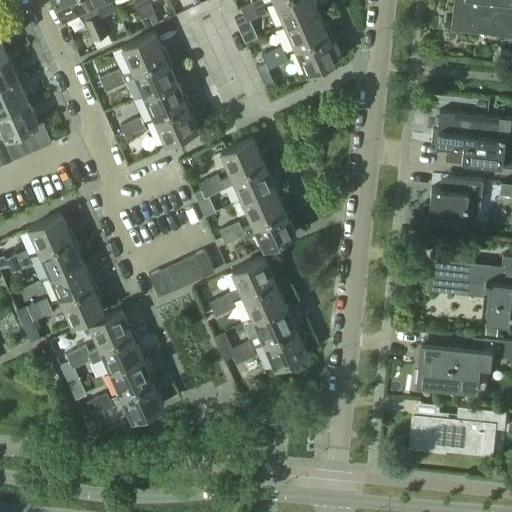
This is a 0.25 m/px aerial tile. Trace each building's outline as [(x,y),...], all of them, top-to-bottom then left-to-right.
[(90,16),(83,0),(55,0),(63,16),(77,9),(85,19),(90,16)] [(98,0),(83,0),(90,16),(85,19),(89,28),(103,22),(99,13),(97,0),(98,0)] [(261,0),(254,0),(250,2),(256,16),(267,11),(261,0)] [(317,8),(313,0),(274,0),(285,23),(317,8)] [(511,0),(464,0),(464,4),(455,3),(452,26),(511,31),(511,0)] [(151,1),(136,7),(141,18),(156,11),(151,1)] [(250,2),(241,6),(247,20),(256,16),(250,2)] [(295,46),(328,32),(317,8),(285,23),(295,46)] [(107,32),(103,22),(89,28),(94,38),(107,32)] [(133,69),(165,55),(155,31),(122,45),(133,69)] [(339,57),(328,32),(295,46),(306,71),(339,57)] [(282,45),(270,50),(277,64),(288,59),(282,45)] [(270,50),(262,54),(268,68),(277,64),(270,50)] [(0,84),(18,77),(8,54),(0,57),(0,84)] [(165,55),(133,69),(122,73),(119,67),(109,71),(116,86),(136,76),(144,93),(176,78),(165,55)] [(116,86),(109,71),(99,75),(106,90),(116,86)] [(0,111),(28,99),(18,77),(0,84),(0,111)] [(154,117),(187,103),(176,78),(144,93),(154,117)] [(39,123),(28,99),(0,111),(0,123),(6,138),(39,123)] [(198,127),(187,103),(154,117),(165,141),(198,127)] [(511,117),(439,110),(437,129),(433,128),(431,143),(447,145),(446,159),(511,165),(511,150),(508,150),(511,117)] [(141,115),(131,119),(137,134),(147,130),(141,115)] [(131,119),(121,124),(127,138),(137,134),(131,119)] [(33,127),(41,146),(52,141),(43,122),(33,127)] [(33,127),(23,131),(31,150),(41,146),(33,127)] [(23,131),(13,136),(21,155),(31,150),(23,131)] [(13,136),(3,140),(12,159),(21,155),(13,136)] [(221,150),(232,174),(264,160),(253,136),(221,150)] [(3,140),(0,141),(0,159),(2,164),(12,159),(3,140)] [(218,172),(208,177),(214,192),(235,182),(242,198),(274,184),(264,160),(232,174),(221,179),(218,172)] [(483,179),(449,175),(448,188),(431,186),(428,217),(465,221),(467,205),(480,206),(483,179)] [(208,177),(198,181),(205,196),(214,192),(208,177)] [(253,222),(285,207),(274,184),(242,198),(253,222)] [(239,219),(229,224),(235,238),(243,234),(245,238),(258,233),(264,246),(296,232),(285,207),(253,222),(242,226),(239,219)] [(40,251),(72,236),(61,212),(29,226),(40,251)] [(235,238),(229,224),(219,228),(225,242),(235,238)] [(82,259),(72,236),(40,251),(50,274),(82,259)] [(26,248),(16,253),(22,267),(32,263),(26,248)] [(205,249),(194,254),(203,276),(215,271),(205,249)] [(16,253),(6,257),(13,271),(22,267),(16,253)] [(511,254),(503,253),(502,263),(430,256),(427,288),(484,294),(481,318),(486,319),(486,320),(508,323),(510,305),(511,305),(511,254)] [(182,259),(192,281),(203,276),(194,254),(182,259)] [(232,299),(243,294),(275,279),(264,255),(232,269),(240,286),(229,291),(232,299)] [(61,298),(93,284),(82,259),(50,274),(61,298)] [(171,263),(181,285),(192,281),(182,259),(171,263)] [(160,268),(170,290),(181,285),(171,263),(160,268)] [(170,290),(160,268),(149,273),(159,295),(170,290)] [(254,317),(286,303),(275,279),(243,294),(254,317)] [(93,284),(61,298),(72,323),(104,308),(93,284)] [(229,291),(219,296),(226,310),(235,305),(232,299),(229,291)] [(47,296),(37,300),(44,315),(53,310),(47,296)] [(226,310),(219,296),(209,300),(216,314),(226,310)] [(37,300),(27,305),(34,319),(44,315),(37,300)] [(260,331),(249,336),(250,339),(253,346),(264,341),(296,327),(286,303),(254,317),(260,331)] [(89,321),(100,346),(132,331),(121,307),(89,321)] [(307,351),(296,327),(264,341),(275,365),(307,351)] [(100,346),(89,351),(92,358),(93,361),(104,356),(111,370),(143,355),(132,331),(100,346)] [(511,339),(485,336),(478,335),(477,347),(421,341),(417,382),(477,388),(480,363),(489,364),(490,357),(511,356),(511,339)] [(250,339),(240,344),(246,358),(256,353),(253,346),(250,339)] [(86,344),(76,348),(83,362),(92,358),(89,351),(86,344)] [(240,344),(231,348),(237,362),(246,358),(240,344)] [(76,348),(66,353),(73,367),(83,362),(76,348)] [(111,370),(121,393),(153,379),(143,355),(111,370)] [(164,403),(153,379),(121,393),(132,418),(164,403)] [(107,391),(97,396),(104,410),(113,405),(107,391)] [(97,396),(87,400),(94,414),(104,410),(97,396)] [(506,409),(458,404),(456,415),(414,411),(410,444),(444,447),(444,444),(482,449),(484,425),(504,427),(506,409)]
